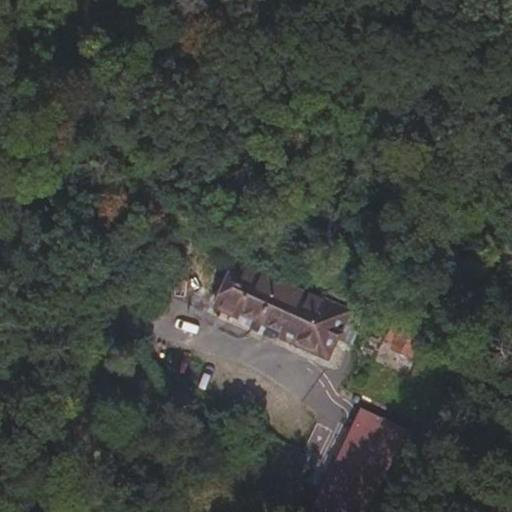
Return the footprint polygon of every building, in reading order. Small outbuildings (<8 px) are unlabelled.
[(174,231),(167,253),(188,259),(195,238),(174,231)] [(325,358),(334,338),(347,311),(232,260),(212,306),(236,318),(239,310),(283,330),(279,337),(325,358)] [(268,340),(279,337),(283,330),(239,310),(236,318),(242,328),(268,340)] [(347,311),(334,338),(349,345),(361,318),(347,311)] [(411,351),(419,354),(427,336),(393,321),(385,339),(393,342),(391,347),(409,356),(411,351)] [(365,511),(404,429),(359,408),(314,505),(328,511),(365,511)]
